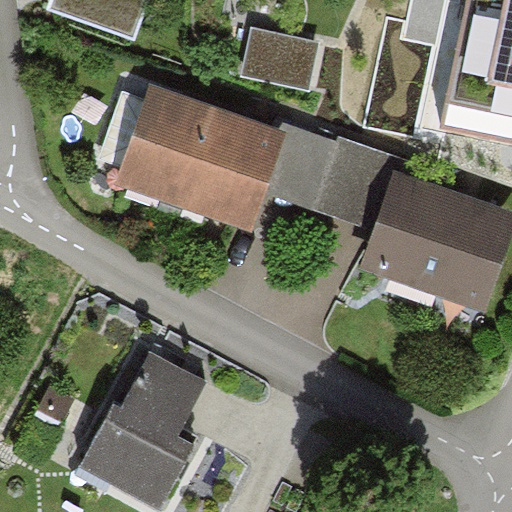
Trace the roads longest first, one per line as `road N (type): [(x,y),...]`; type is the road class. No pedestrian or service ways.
road 1 (residential): [(508,463),(449,442),(0,201)]
road 2 (residential): [(0,193),(18,155),(0,27)]
